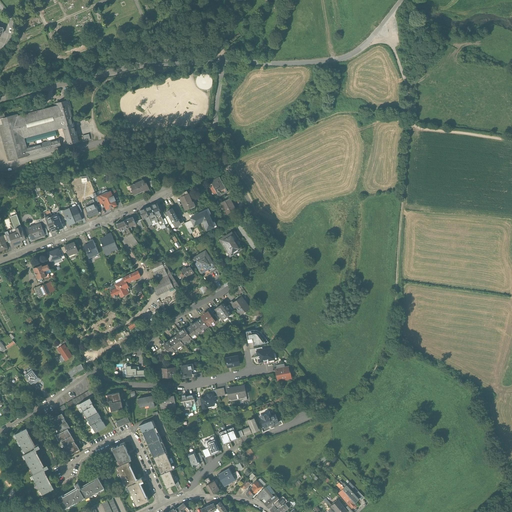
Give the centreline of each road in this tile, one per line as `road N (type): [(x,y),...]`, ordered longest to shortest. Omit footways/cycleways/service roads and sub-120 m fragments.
road 1 (residential): [(97,370),(146,347),(234,284),(262,247),(217,134),(221,62)]
road 2 (track): [(411,125),(387,344),(363,386),(298,420)]
road 3 (unclassified): [(0,100),(147,64),(221,62)]
road 4 (unclassified): [(221,62),(338,60),(367,41),(401,0)]
road 5 (unknown): [(409,117),(334,114),(225,159)]
road 6 (residential): [(0,259),(164,196)]
road 7 (residential): [(97,370),(108,381),(168,385),(249,372)]
road 8 (residential): [(163,505),(129,442),(87,453),(67,468)]
road 9 (residential): [(189,497),(196,477),(218,459),(298,420)]
